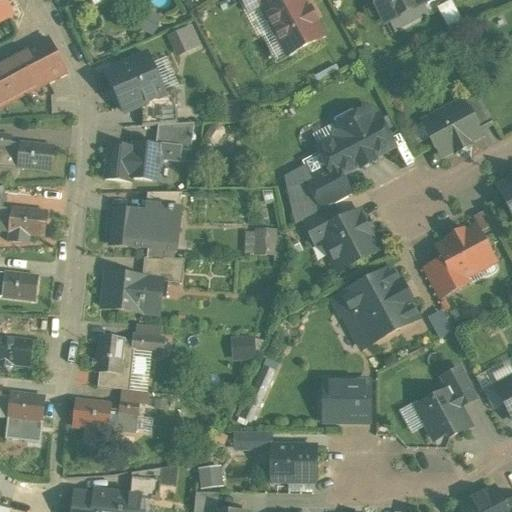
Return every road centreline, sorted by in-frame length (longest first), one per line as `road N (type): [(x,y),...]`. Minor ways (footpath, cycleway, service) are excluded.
road 1 (residential): [(43,0),(80,77),(85,120),(63,359)]
road 2 (residential): [(367,467),(410,486),(466,478),(511,454)]
